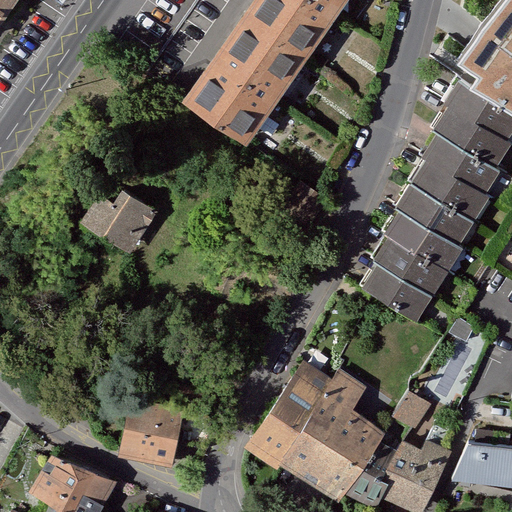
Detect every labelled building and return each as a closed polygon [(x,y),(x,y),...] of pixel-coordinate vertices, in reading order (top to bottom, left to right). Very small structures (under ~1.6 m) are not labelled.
[(0,0),(0,13),(8,0),(0,0)] [(245,0),(181,93),(246,139),(342,0),(245,0)] [(449,100),(509,136),(511,131),(511,107),(459,72),(444,97),(449,100)] [(438,126),(497,164),(511,141),(511,138),(509,136),(449,100),(433,124),(438,126)] [(411,176),(475,218),(491,193),(487,190),(502,167),(497,164),(438,126),(422,151),(426,153),(411,176)] [(401,204),(460,242),(475,218),(411,176),(396,201),(401,204)] [(303,232),(326,198),(299,180),(276,213),(303,232)] [(156,208),(122,184),(112,198),(97,188),(78,216),(129,251),(156,208)] [(388,230),(450,267),(464,245),(460,242),(401,204),(384,228),(388,230)] [(378,257),(434,293),(450,267),(388,230),(373,254),(378,257)] [(434,293),(378,257),(362,283),(418,319),(434,293)] [(223,261),(211,288),(232,298),(244,271),(223,261)] [(351,351),(341,367),(359,379),(369,362),(351,351)] [(279,462),(333,376),(305,358),(249,440),(279,462)] [(333,376),(279,462),(340,499),(348,487),(381,435),(386,429),(354,406),(367,384),(359,379),(341,367),(339,366),(333,376)] [(187,370),(177,397),(198,405),(208,377),(187,370)] [(410,389),(394,414),(429,432),(434,423),(442,407),(410,389)] [(185,403),(131,393),(117,454),(172,465),(177,442),(185,407),(185,403)] [(429,432),(426,437),(442,444),(448,431),(434,423),(429,432)] [(498,443),(511,445),(511,433),(499,432),(498,443)] [(398,445),(381,435),(348,487),(377,504),(382,493),(390,477),(382,472),(398,445)] [(403,437),(398,445),(382,472),(390,477),(382,493),(421,511),(422,511),(452,449),(442,444),(426,437),(422,446),(403,437)] [(511,481),(511,444),(511,445),(498,443),(470,439),(453,475),(511,481)] [(61,507),(74,511),(99,511),(117,480),(51,452),(30,490),(61,507)]
